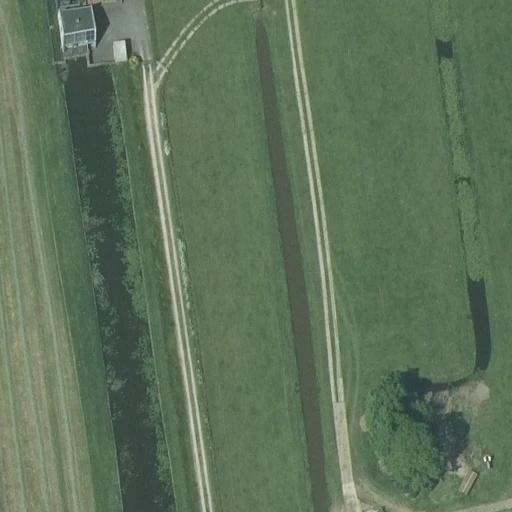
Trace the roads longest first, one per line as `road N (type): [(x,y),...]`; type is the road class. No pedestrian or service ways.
road 1 (track): [(360,511),(290,0)]
road 2 (track): [(147,93),(204,511)]
road 3 (track): [(125,12),(141,40),(147,93),(179,34),(216,5),(247,0)]
